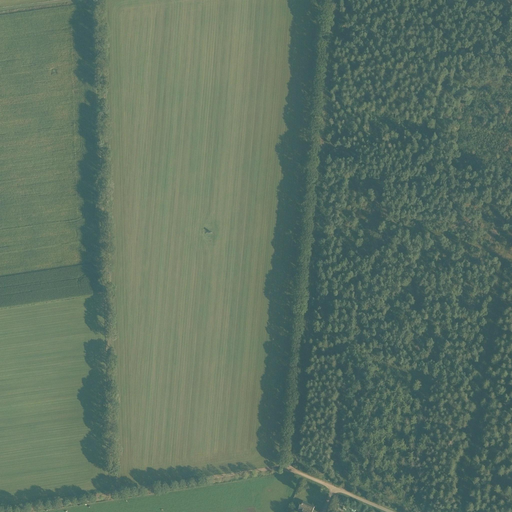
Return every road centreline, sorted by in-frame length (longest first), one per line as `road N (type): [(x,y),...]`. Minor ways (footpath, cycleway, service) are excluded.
road 1 (track): [(0,511),(288,467),(329,0)]
road 2 (track): [(113,494),(99,0)]
road 3 (track): [(459,511),(500,251),(511,227)]
road 4 (track): [(466,0),(405,226)]
road 5 (track): [(299,335),(511,411)]
road 6 (track): [(311,200),(511,256)]
